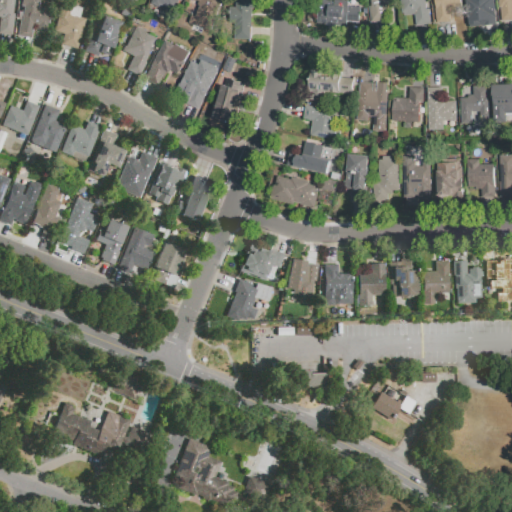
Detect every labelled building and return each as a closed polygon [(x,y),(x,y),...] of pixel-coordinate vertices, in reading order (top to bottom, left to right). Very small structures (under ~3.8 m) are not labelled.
[(0,0),(14,0),(12,32),(0,31),(0,0)] [(21,0),(38,0),(38,8),(49,9),(45,33),(34,31),(33,37),(16,34),(21,0)] [(150,3),(151,0),(178,0),(172,14),(150,3)] [(221,0),(210,31),(188,23),(191,15),(193,15),(198,1),(195,0),(221,0)] [(254,0),(254,10),(252,10),(251,33),(251,40),(237,40),(237,24),(231,24),(232,8),(238,8),(238,0),(254,0)] [(319,0),(339,0),(349,1),(349,6),(361,8),(359,23),(347,21),(346,26),(317,23),(319,0)] [(370,21),(368,6),(370,5),(369,0),(393,0),(394,2),(389,3),(390,8),(385,9),(387,20),(370,21)] [(401,13),(399,0),(425,0),(426,9),(431,9),(432,23),(414,25),(413,14),(403,15),(403,13),(401,13)] [(436,22),(433,0),(461,0),(462,7),(449,8),(451,21),(436,22)] [(494,0),(497,19),(488,20),(483,21),(482,13),(477,14),(477,13),(469,15),(466,0),(494,0)] [(498,0),(511,0),(511,18),(501,20),(498,0)] [(85,19),(78,49),(60,45),(63,34),(54,32),(61,2),(82,8),(80,18),(85,19)] [(85,52),(98,16),(118,23),(113,38),(119,40),(113,57),(99,52),(97,56),(85,52)] [(156,38),(144,63),(146,64),(140,77),(126,70),(132,57),(117,50),(132,20),(143,25),(140,30),(156,38)] [(165,41),(173,46),(175,43),(190,52),(177,74),(170,70),(167,73),(165,72),(157,85),(143,77),(165,41)] [(206,93),(199,109),(186,103),(190,94),(178,89),(190,61),(208,68),(202,83),(207,86),(204,93),(206,93)] [(310,71),(322,72),(321,76),(331,77),(332,73),(341,74),(341,78),(353,79),(352,95),(325,93),(324,97),(308,96),(310,71)] [(212,118),(221,83),(225,84),(227,78),(243,82),(232,124),(212,118)] [(360,82),(372,83),(372,81),(389,83),(385,132),(372,131),(373,117),(368,116),(367,121),(356,120),(360,82)] [(491,84),(511,84),(511,115),(507,115),(508,122),(493,122),(493,101),(491,101),(491,84)] [(473,86),(487,86),(488,126),(480,126),(479,111),(472,111),(472,123),(460,123),(459,98),(468,97),(468,94),(473,94),(473,86)] [(393,97),(408,98),(409,87),(424,88),(421,123),(391,121),(393,97)] [(426,87),(442,87),(442,102),(455,101),(456,120),(427,121),(426,87)] [(309,136),(310,122),(302,122),(304,101),(343,105),(340,139),(309,136)] [(9,106),(21,111),(25,102),(33,105),(38,108),(27,137),(1,126),(9,106)] [(43,105),(58,112),(54,122),(66,126),(55,153),(28,142),(43,105)] [(60,152),(71,125),(83,130),(86,122),(100,127),(86,162),(60,152)] [(102,130),(117,136),(112,147),(122,150),(115,168),(108,165),(103,176),(86,169),(102,130)] [(290,152),(302,155),(305,141),(333,147),(327,176),(287,167),(290,152)] [(154,159),(137,200),(127,196),(131,187),(118,181),(127,158),(136,162),(140,153),(154,159)] [(416,166),(422,166),(421,156),(426,156),(426,166),(429,166),(431,198),(423,199),(417,199),(416,190),(414,190),(414,189),(412,189),(412,190),(403,190),(402,156),(411,155),(411,162),(413,162),(416,161),(416,166)] [(367,189),(370,189),(369,203),(362,202),(354,202),(355,191),(348,190),(351,156),(370,157),(367,189)] [(511,198),(509,198),(502,198),(502,183),(503,183),(502,157),(511,156),(511,198)] [(401,192),(395,192),(396,195),(391,195),(391,201),(381,202),(377,202),(376,183),(382,182),(381,161),(385,161),(385,158),(395,157),(395,161),(400,160),(401,192)] [(482,188),(471,189),(469,161),(481,160),(482,166),(483,166),(483,165),(496,165),(498,198),(491,198),(484,199),(484,188),(482,188)] [(148,194),(161,163),(185,172),(178,189),(174,187),(167,205),(154,200),(155,197),(148,194)] [(439,202),(438,187),(441,187),(440,164),(461,163),(463,199),(450,199),(450,201),(445,202),(439,202)] [(333,180),(335,173),(343,175),(341,182),(333,180)] [(193,175),(206,181),(201,194),(206,196),(196,221),(180,215),(188,193),(186,192),(193,175)] [(0,202),(0,176),(9,181),(0,202)] [(272,199),(277,176),(291,179),(291,177),(308,181),(308,183),(318,185),(316,192),(317,193),(314,206),(293,201),(293,203),(272,199)] [(0,221),(0,212),(13,182),(24,187),(21,194),(23,195),(29,183),(33,184),(34,183),(41,185),(25,225),(14,221),(14,220),(13,219),(10,225),(0,221)] [(31,223),(34,217),(33,216),(46,183),(59,188),(54,200),(60,203),(55,217),(61,219),(51,243),(39,238),(43,229),(37,227),(38,225),(31,223)] [(56,245),(75,198),(87,203),(83,212),(97,217),(91,233),(84,229),(82,233),(79,232),(77,236),(88,241),(82,256),(56,245)] [(113,266),(99,260),(105,245),(94,240),(99,229),(103,231),(107,220),(127,228),(118,251),(119,252),(113,266)] [(116,269),(133,228),(153,236),(148,247),(144,245),(143,248),(152,252),(144,271),(132,266),(129,274),(116,269)] [(238,272),(250,242),(283,255),(277,270),(270,267),(268,271),(266,270),(261,281),(238,272)] [(151,268),(162,243),(184,252),(174,277),(151,268)] [(485,270),(496,270),(496,259),(511,259),(511,303),(496,303),(496,296),(485,296),(485,270)] [(452,261),(467,261),(467,274),(468,274),(468,269),(471,269),(471,268),(478,268),(478,269),(481,269),(481,272),(482,272),(482,299),(475,299),(475,304),(453,304),(452,261)] [(422,271),(435,271),(435,262),(448,262),(449,292),(435,292),(435,305),(422,305),(422,271)] [(288,278),(302,279),(304,263),(315,264),(312,303),(292,301),(293,291),(287,290),(288,278)] [(387,263),(417,263),(417,296),(409,296),(409,299),(387,299),(387,263)] [(358,273),(370,273),(370,265),(384,265),(384,296),(371,296),(371,307),(358,307),(358,273)] [(325,266),(337,266),(337,274),(351,274),(351,305),(325,305),(325,266)] [(245,321),(227,314),(235,295),(233,294),(239,280),(252,285),(251,288),(254,289),(256,284),(272,290),(267,302),(254,297),(251,307),(257,310),(253,321),(246,318),(245,321)] [(324,373),(299,372),(299,386),(323,387),(324,373)] [(133,398),(138,380),(118,373),(112,391),(133,398)] [(373,410),(395,422),(401,411),(411,417),(419,404),(414,402),(408,398),(403,406),(382,394),(373,410)] [(73,410),(72,414),(91,421),(89,428),(101,432),(109,413),(129,420),(123,437),(126,438),(130,427),(148,434),(140,455),(122,449),(124,444),(121,443),(117,452),(105,448),(102,457),(72,446),(73,442),(52,434),(62,406),(64,405),(67,404),(69,405),(71,406),(73,408),(73,410)] [(204,501),(203,500),(201,498),(201,496),(175,486),(178,480),(173,478),(188,439),(212,449),(209,458),(222,462),(216,478),(228,483),(227,486),(234,488),(233,491),(237,493),(233,504),(228,502),(227,506),(211,499),(210,500),(209,501),(206,502),(204,501)] [(284,447),(266,440),(255,470),(273,477),(284,447)] [(242,493),(248,477),(266,484),(259,500),(242,493)]
